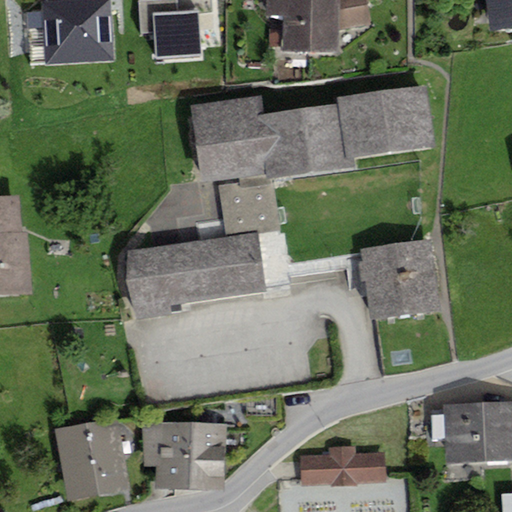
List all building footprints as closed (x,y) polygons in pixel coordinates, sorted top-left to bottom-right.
[(349,0),(339,3),(271,2),(269,23),(281,25),(286,40),(285,57),(342,61),(341,36),(369,31),(361,0),(349,0)] [(511,0),(487,0),(491,29),(511,26),(511,0)] [(178,4),(140,6),(142,41),(156,40),(158,67),(203,64),(200,20),(179,21),(178,4)] [(433,146),(424,87),(337,99),(338,106),(263,117),(260,97),(193,107),(203,181),(241,175),(242,185),(222,187),(230,241),(131,255),(140,314),(167,310),(166,300),(285,283),(271,180),(356,168),(354,157),(433,146)] [(16,202),(0,203),(0,303),(31,301),(24,237),(20,237),(16,202)] [(433,243),(359,251),(367,326),(441,318),(440,308),(433,243)] [(511,408),(446,412),(449,474),(511,470),(511,408)] [(114,423),(55,434),(69,506),(128,495),(114,423)] [(225,428),(146,427),(145,470),(155,470),(154,494),(224,494),(225,428)] [(328,454),(302,455),(303,486),(383,483),(382,453),(355,454),(355,447),(328,448),(328,454)] [(511,511),(511,500),(503,501),(503,511),(511,511)]
